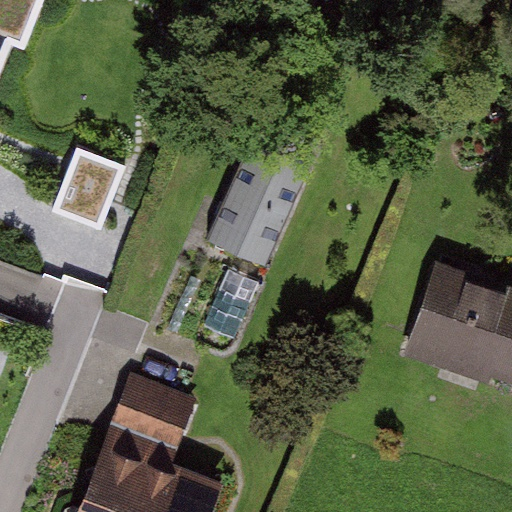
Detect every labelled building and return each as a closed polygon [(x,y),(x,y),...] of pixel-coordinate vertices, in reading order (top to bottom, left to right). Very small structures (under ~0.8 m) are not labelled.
[(0,0),(0,78),(15,40),(30,46),(48,0),(0,0)] [(125,157),(79,140),(55,204),(101,222),(125,157)] [(251,142),(209,238),(269,264),(311,168),(251,142)] [(511,289),(439,264),(409,350),(446,363),(450,352),(511,373),(511,289)] [(261,281),(231,268),(206,325),(236,338),(261,281)] [(191,400),(135,379),(85,509),(92,511),(207,511),(218,485),(166,465),(191,400)]
